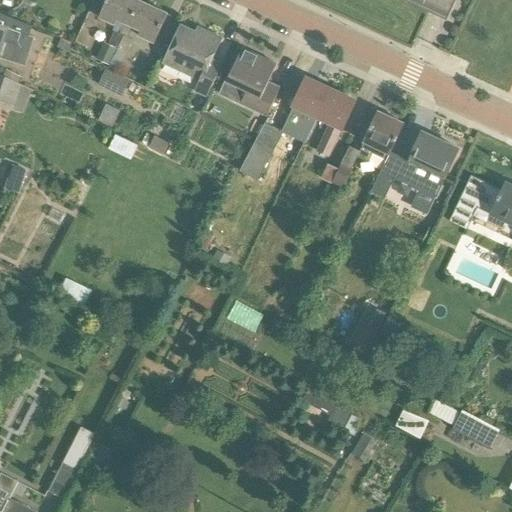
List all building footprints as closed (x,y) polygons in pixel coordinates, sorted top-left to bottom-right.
[(118,49),(124,36),(140,2),(136,0),(107,0),(99,18),(115,25),(118,20),(125,24),(120,34),(116,32),(110,45),(118,49)] [(416,0),(451,16),(458,0),(416,0)] [(124,36),(118,49),(126,53),(127,53),(133,40),(129,38),(133,28),(141,31),(138,36),(154,43),(168,14),(140,2),(124,36)] [(27,38),(30,28),(5,16),(1,27),(0,26),(0,44),(1,42),(16,46),(20,34),(27,38)] [(196,34),(181,27),(165,63),(202,80),(196,91),(208,97),(223,65),(212,61),(222,39),(198,29),(196,34)] [(57,48),(71,54),(72,51),(75,45),(61,39),(60,39),(57,48)] [(117,49),(105,43),(97,60),(110,66),(117,49)] [(118,49),(109,68),(117,72),(126,53),(118,49)] [(247,92),(242,104),(268,116),(281,89),(269,83),(277,65),(242,49),(227,83),(247,92)] [(98,85),(122,97),(130,81),(105,69),(98,85)] [(18,84),(1,76),(0,75),(0,104),(11,108),(12,104),(18,84)] [(311,133),(318,118),(331,90),(306,79),(293,107),(294,107),(282,134),(292,138),(298,126),(311,133)] [(356,102),(331,90),(318,118),(331,124),(318,152),(329,157),(342,129),(343,130),(356,102)] [(404,124),(378,112),(364,143),(365,143),(358,158),(369,163),(376,148),(390,155),(404,124)] [(459,150),(422,133),(409,162),(445,180),(459,150)] [(115,135),(109,148),(130,158),(136,145),(115,135)] [(170,144),(155,137),(149,149),(164,157),(170,144)] [(272,155),(254,145),(240,172),(258,182),(272,155)] [(343,163),(340,170),(333,184),(344,189),(353,169),(343,163)] [(333,184),(340,170),(328,164),(321,179),(332,184),(333,184)] [(11,166),(3,190),(18,194),(26,171),(11,166)] [(382,169),(371,192),(385,199),(396,175),(382,169)] [(511,223),(511,187),(506,185),(503,193),(500,192),(475,179),(452,222),(469,231),(479,208),(511,223)] [(217,250),(212,260),(215,261),(227,268),(232,258),(220,252),(217,250)] [(64,279),(57,295),(82,307),(90,290),(64,279)] [(403,408),(395,425),(420,437),(429,421),(403,408)] [(491,450),(500,432),(463,412),(453,430),(491,450)] [(62,463),(75,470),(93,435),(80,428),(62,463)] [(113,453),(94,443),(85,463),(103,472),(113,453)] [(75,470),(62,463),(48,492),(61,498),(75,470)] [(7,498),(5,500),(0,510),(0,511),(34,511),(29,509),(17,503),(7,498)]
